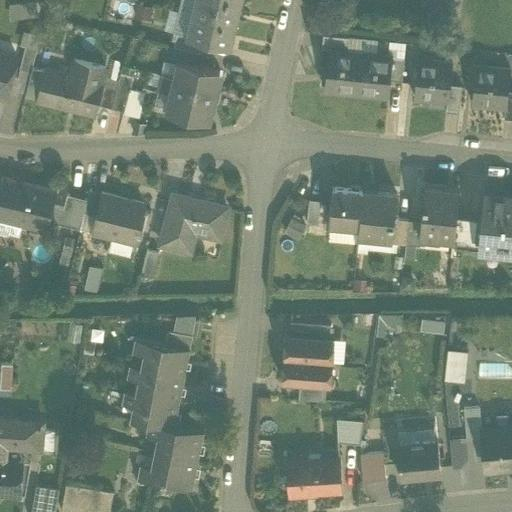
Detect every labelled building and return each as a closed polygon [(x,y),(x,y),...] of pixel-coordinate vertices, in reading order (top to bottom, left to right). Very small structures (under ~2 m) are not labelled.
[(183,0),(182,10),(191,12),(194,0),(183,0)] [(241,1),(235,0),(194,0),(191,12),(236,23),(241,1)] [(453,0),(421,0),(419,12),(451,17),(453,0)] [(186,35),(191,12),(182,10),(176,33),(186,35)] [(236,23),(191,12),(186,35),(205,40),(231,46),(236,23)] [(39,33),(29,31),(25,44),(37,46),(39,33)] [(205,40),(186,35),(176,33),(173,45),(202,52),(205,40)] [(349,35),(323,33),(321,47),(329,48),(347,49),(349,35)] [(37,46),(25,44),(19,67),(31,70),(37,47),(37,46)] [(202,52),(173,45),(170,56),(178,58),(199,63),(202,52)] [(347,49),(329,48),(324,87),(356,90),(360,51),(347,49)] [(392,54),(360,51),(356,90),(388,94),(390,78),(392,54)] [(0,89),(8,91),(17,56),(0,52),(0,89)] [(404,55),(392,54),(390,78),(402,80),(404,55)] [(452,61),(418,57),(414,95),(447,98),(448,99),(450,83),(452,61)] [(105,66),(75,58),(70,74),(44,68),(37,98),(95,113),(98,103),(105,75),(103,75),(105,66)] [(199,63),(178,58),(174,76),(220,87),(224,69),(199,63)] [(510,67),(476,64),(472,101),(505,105),(506,105),(508,88),(510,67)] [(44,68),(33,66),(25,95),(37,98),(44,68)] [(133,76),(120,73),(119,79),(112,107),(125,110),(130,87),(133,76)] [(119,79),(105,75),(98,103),(112,107),(119,79)] [(220,87),(174,76),(170,93),(216,103),(220,87)] [(461,84),(450,83),(448,99),(447,98),(445,110),(459,111),(461,84)] [(130,87),(125,110),(140,113),(145,90),(130,87)] [(216,103),(170,93),(166,110),(212,121),(216,103)] [(55,190),(1,176),(0,179),(0,232),(6,233),(9,231),(16,233),(20,230),(22,221),(46,227),(48,219),(52,203),(55,190)] [(362,189),(332,186),(329,222),(359,225),(362,189)] [(459,189),(425,186),(421,219),(419,235),(421,235),(454,238),(456,215),(459,189)] [(228,202),(169,187),(155,241),(190,250),(195,231),(219,237),(228,202)] [(87,198),(80,227),(93,230),(103,192),(89,188),(87,198)] [(396,193),(362,189),(359,225),(358,232),(390,236),(392,236),(394,216),(396,193)] [(511,194),(506,194),(506,193),(494,191),(494,193),(483,192),(481,217),(478,247),(479,248),(480,242),(505,245),(505,250),(511,251),(511,194)] [(144,202),(103,192),(93,230),(112,235),(109,249),(130,254),(133,240),(134,241),(144,202)] [(48,219),(80,227),(87,198),(67,193),(63,206),(52,203),(48,219)] [(321,200),(309,199),(306,222),(318,223),(321,200)] [(481,217),(456,215),(454,238),(453,245),(478,247),(481,217)] [(405,242),(408,218),(394,216),(392,236),(390,236),(390,240),(397,241),(405,242)] [(421,219),(408,218),(405,242),(420,243),(421,235),(419,235),(421,219)] [(359,225),(329,222),(327,237),(357,240),(358,232),(359,225)] [(390,236),(358,232),(357,240),(356,250),(368,251),(369,247),(396,250),(397,241),(390,240),(390,236)] [(160,251),(147,248),(141,273),(153,277),(160,251)] [(92,288),(99,266),(86,262),(79,284),(92,288)] [(382,332),(382,322),(398,322),(398,312),(374,312),(374,332),(382,332)] [(196,315),(177,315),(174,330),(192,333),(199,335),(202,319),(196,318),(196,315)] [(417,329),(443,330),(443,317),(417,316),(417,329)] [(331,324),(291,321),(290,335),(330,338),(331,324)] [(174,330),(167,328),(165,342),(145,338),(140,364),(140,365),(184,373),(192,333),(174,330)] [(290,335),(286,335),(284,357),(332,361),(334,338),(330,338),(290,335)] [(468,350),(447,348),(444,377),(465,379),(468,350)] [(332,361),(284,357),(282,380),(300,382),(326,384),(330,384),(332,361)] [(184,373),(140,365),(135,390),(179,399),(184,373)] [(326,384),(300,382),(299,397),(325,399),(326,384)] [(179,399),(135,390),(130,416),(159,422),(174,424),(179,399)] [(479,405),(464,406),(464,414),(466,436),(482,435),(481,428),(479,405)] [(464,414),(453,415),(455,437),(466,436),(464,414)] [(18,418),(0,416),(0,462),(5,463),(5,461),(6,444),(41,447),(41,446),(53,447),(54,428),(43,427),(43,426),(17,424),(18,418)] [(363,419),(336,417),(338,441),(360,443),(363,419)] [(203,430),(174,424),(159,422),(154,449),(198,458),(203,430)] [(511,425),(481,428),(482,435),(485,469),(511,466),(511,425)] [(436,439),(398,443),(398,442),(397,442),(400,478),(401,477),(401,475),(439,473),(439,475),(441,475),(437,438),(436,438),(436,439)] [(198,458),(154,449),(148,477),(192,486),(198,458)] [(339,452),(283,454),(284,494),(340,492),(339,452)] [(5,463),(0,462),(0,490),(18,492),(21,462),(5,461),(5,463)] [(54,511),(59,487),(36,482),(30,511),(54,511)] [(77,484),(66,482),(61,510),(73,511),(77,484)] [(84,511),(89,486),(77,484),(73,511),(84,511)] [(96,511),(101,488),(89,486),(84,511),(96,511)] [(109,511),(113,490),(101,488),(96,511),(109,511)]
